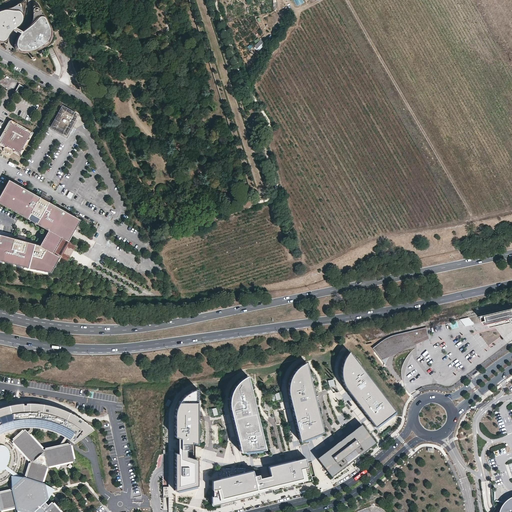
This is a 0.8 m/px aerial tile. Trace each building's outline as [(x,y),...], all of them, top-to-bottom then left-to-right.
[(37,4),(35,5),(34,7),(33,13),(33,20),(24,28),(22,30),(19,34),(18,38),(18,42),(20,46),(25,47),(32,47),(36,45),(42,43),(48,37),(50,34),(51,28),(50,23),(46,15),(43,9),(40,5),(37,4)] [(0,37),(0,38),(4,38),(6,38),(8,36),(11,29),(14,26),(16,25),(17,24),(23,19),(23,12),(21,8),(12,7),(6,6),(3,7),(0,8),(0,37)] [(260,39),(254,46),(258,50),(265,43),(260,39)] [(23,86),(19,84),(15,91),(19,94),(23,86)] [(66,135),(77,116),(62,108),(51,126),(66,135)] [(31,134),(33,133),(32,132),(30,132),(27,131),(27,129),(25,130),(22,128),(21,126),(19,126),(17,125),(16,123),(14,124),(12,122),(11,120),(9,121),(10,123),(8,125),(6,126),(7,128),(5,130),(3,131),(4,133),(2,136),(0,136),(1,138),(0,139),(0,142),(0,143),(4,145),(5,147),(7,146),(12,150),(13,151),(14,151),(19,153),(19,155),(21,154),(20,153),(22,150),(24,149),(23,147),(25,145),(27,144),(26,142),(28,140),(30,139),(29,137),(31,134)] [(68,241),(80,219),(48,201),(48,202),(39,197),(40,196),(9,179),(0,194),(0,202),(28,218),(29,216),(38,221),(36,223),(47,229),(68,241)] [(68,241),(47,229),(42,237),(38,245),(60,256),(68,241)] [(60,256),(38,245),(24,241),(24,242),(16,240),(17,239),(0,234),(0,260),(28,268),(51,272),(60,256)] [(74,244),(68,241),(60,256),(66,259),(70,251),(74,244)] [(511,321),(511,320),(511,306),(478,315),(478,316),(479,316),(484,322),(485,323),(486,323),(487,322),(489,325),(490,325),(490,326),(491,326),(494,325),(511,321)] [(420,340),(418,331),(418,329),(370,340),(368,342),(366,344),(365,346),(370,352),(420,340)] [(479,333),(474,336),(481,346),(486,343),(479,333)] [(353,395),(376,425),(378,424),(395,411),(350,352),(347,356),(344,362),(343,369),(344,378),(346,386),(353,395)] [(322,433),(305,362),(301,365),(297,368),(292,374),(289,381),(288,388),(289,394),(299,441),(322,433)] [(230,408),(240,452),(265,449),(249,377),(242,380),(237,384),(233,390),(230,397),(230,408)] [(174,453),(174,491),(198,485),(197,459),(190,457),(192,442),(197,444),(198,389),(189,391),(184,395),(179,400),(175,409),(175,436),(180,438),(178,454),(174,453)] [(0,433),(4,431),(22,426),(34,427),(47,428),(56,431),(63,435),(74,443),(94,428),(84,420),(74,414),(63,409),(53,406),(43,403),(31,403),(21,403),(11,405),(0,407),(0,433)] [(359,423),(316,457),(331,476),(374,443),(359,423)] [(26,430),(15,441),(32,460),(26,476),(28,477),(27,481),(25,483),(16,490),(12,491),(12,489),(0,491),(0,509),(15,506),(15,504),(19,503),(26,505),(33,508),(36,511),(59,511),(53,504),(50,507),(43,500),(41,492),(40,486),(47,465),(73,459),(70,445),(44,450),(26,430)] [(0,471),(0,472),(3,469),(5,468),(7,465),(9,460),(10,456),(10,452),(9,450),(8,448),(7,447),(5,445),(3,445),(1,444),(0,444),(0,471)] [(495,457),(505,453),(503,448),(493,451),(495,457)] [(250,469),(209,480),(210,489),(211,489),(211,496),(210,496),(209,504),(237,498),(257,494),(256,491),(271,487),(305,480),(302,467),(305,466),(304,457),(266,466),(269,475),(257,477),(256,474),(251,475),(250,469)] [(27,481),(7,465),(5,468),(25,483),(27,481)] [(307,473),(305,466),(302,467),(305,480),(271,487),(271,490),(294,485),(310,481),(308,472),(307,473)] [(498,511),(511,511),(511,495),(508,498),(503,502),(503,503),(500,507),(499,510),(498,511)]
